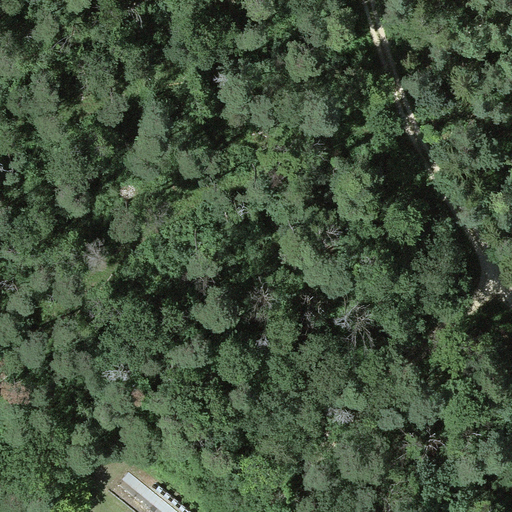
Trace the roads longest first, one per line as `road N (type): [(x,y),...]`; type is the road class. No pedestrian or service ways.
road 1 (track): [(371,0),(419,138),(511,290)]
road 2 (track): [(498,271),(359,407),(313,474),(303,511)]
